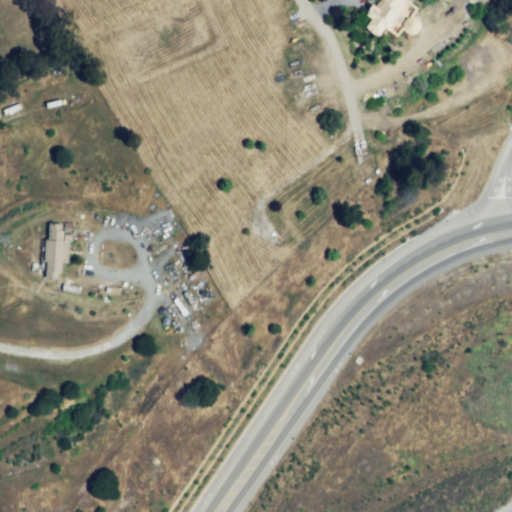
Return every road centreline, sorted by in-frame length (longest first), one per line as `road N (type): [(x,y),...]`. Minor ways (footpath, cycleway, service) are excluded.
road 1 (secondary): [(218,511),(348,323),(400,273),(444,245),(511,227)]
road 2 (residential): [(373,205),(348,69),(307,0)]
